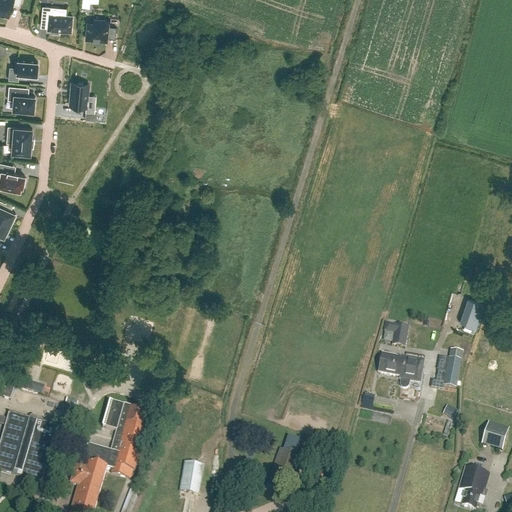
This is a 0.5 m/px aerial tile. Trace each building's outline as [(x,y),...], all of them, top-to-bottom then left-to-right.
[(0,0),(0,13),(1,14),(1,15),(8,18),(13,3),(19,5),(20,0),(0,0)] [(89,8),(90,0),(82,0),(82,7),(89,8)] [(42,19),(49,20),(48,30),(71,32),(72,16),(58,15),(59,8),(51,7),(43,6),(42,19)] [(108,26),(109,21),(110,21),(110,19),(108,19),(108,20),(94,19),(93,23),(87,22),(86,39),(93,40),(93,41),(100,42),(100,40),(107,41),(107,38),(115,39),(117,27),(108,26)] [(10,66),(9,79),(19,80),(19,73),(37,75),(38,62),(16,60),(16,67),(10,66)] [(70,106),(87,107),(88,95),(89,83),(72,82),(70,106)] [(35,96),(23,95),(24,87),(9,86),(8,100),(14,100),(13,109),(34,111),(35,96)] [(86,111),(94,112),(96,96),(88,95),(87,107),(86,111)] [(86,111),(85,119),(95,120),(96,112),(94,112),(86,111)] [(13,143),(12,152),(30,153),(31,145),(33,145),(34,137),(32,137),(32,128),(8,126),(7,142),(13,143)] [(10,165),(0,162),(0,176),(0,177),(0,186),(4,187),(3,189),(11,190),(11,188),(20,190),(21,186),(23,187),(23,185),(25,185),(26,178),(25,177),(25,176),(17,174),(17,173),(9,172),(10,165)] [(0,199),(0,219),(11,225),(16,215),(14,214),(15,212),(3,207),(6,202),(0,199)] [(7,235),(11,225),(0,219),(0,234),(4,236),(5,235),(7,235)] [(475,327),(484,304),(468,298),(460,322),(475,327)] [(385,323),(383,332),(393,333),(392,345),(405,347),(408,327),(385,323)] [(444,387),(456,389),(463,352),(451,350),(449,359),(441,357),(438,369),(447,370),(447,372),(438,371),(436,382),(445,383),(444,387)] [(401,380),(405,357),(402,357),(402,356),(399,356),(399,357),(382,354),(378,373),(400,377),(399,380),(401,380)] [(401,380),(400,384),(401,386),(402,388),(403,389),(405,389),(407,388),(408,387),(409,386),(410,382),(416,383),(417,383),(421,360),(420,360),(405,357),(401,380)] [(39,385),(20,379),(17,386),(36,392),(42,394),(45,386),(41,385),(39,385)] [(7,386),(3,398),(11,400),(14,389),(7,386)] [(364,393),(361,405),(371,407),(374,395),(364,393)] [(124,406),(110,402),(103,428),(117,432),(111,452),(88,446),(82,468),(76,466),(71,485),(78,487),(70,511),(94,511),(106,473),(130,480),(133,472),(135,472),(147,429),(144,428),(148,413),(131,408),(131,407),(124,405),(124,406)] [(458,411),(452,409),(448,418),(453,421),(458,411)] [(30,419),(29,419),(9,414),(0,445),(0,472),(14,477),(15,472),(22,474),(21,479),(42,485),(58,427),(38,422),(38,421),(38,420),(38,419),(37,418),(36,417),(35,416),(34,416),(33,416),(32,416),(31,417),(30,418),(30,419)] [(487,421),(480,444),(501,451),(507,427),(487,421)] [(309,444),(288,437),(283,450),(279,449),(268,482),(293,490),(309,444)] [(200,495),(204,466),(184,463),(180,492),(200,495)] [(241,478),(252,478),(252,468),(241,468),(241,478)] [(483,497),(490,475),(466,468),(460,490),(466,491),(462,506),(476,510),(480,496),(483,497)] [(506,507),(511,505),(511,493),(503,497),(506,507)]
